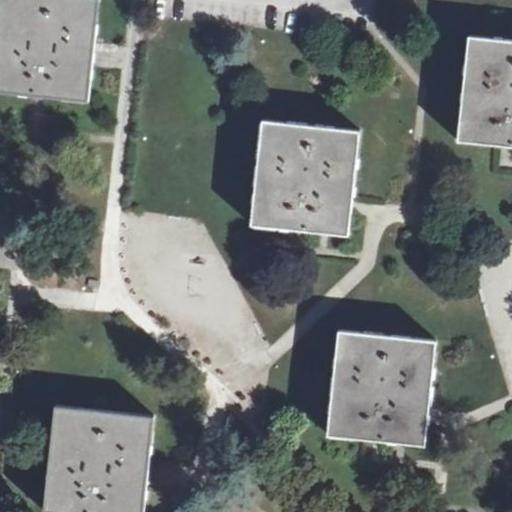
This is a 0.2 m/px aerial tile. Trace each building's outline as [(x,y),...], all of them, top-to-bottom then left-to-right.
[(10,0),(0,77),(0,90),(101,103),(107,52),(112,1),(105,0),(10,0)] [(507,147),(511,147),(511,40),(470,36),(457,142),(507,147)] [(255,225),(350,234),(357,184),(363,134),(267,123),(255,225)] [(374,443),(423,449),(427,420),(435,344),(340,333),(327,438),(374,443)] [(150,511),(155,474),(162,422),(64,411),(51,511),(150,511)]
